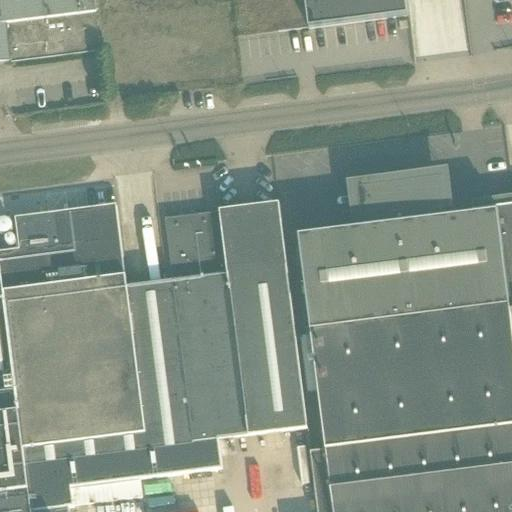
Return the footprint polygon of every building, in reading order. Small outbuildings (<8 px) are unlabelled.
[(91,0),(0,0),(0,60),(10,59),(10,64),(98,53),(95,32),(91,0)] [(304,0),(306,10),(309,30),(408,18),(405,0),(304,0)] [(466,49),(460,0),(432,0),(433,8),(444,7),(443,0),(454,0),(458,32),(457,32),(459,49),(466,49)] [(364,231),(299,239),(302,259),(325,453),(311,455),(317,511),(511,511),(511,207),(472,212),(473,217),(444,221),(440,192),(437,190),(437,189),(438,188),(438,187),(438,186),(437,185),(436,184),(435,183),(434,183),(433,183),(432,183),(432,184),(431,184),(431,185),(428,182),(359,191),(364,231)] [(0,511),(68,511),(68,509),(142,500),(140,484),(71,492),(71,489),(222,471),(218,442),(307,431),(287,270),(229,277),(221,214),(165,221),(173,283),(126,289),(116,207),(13,220),(17,252),(0,254),(0,511)]
